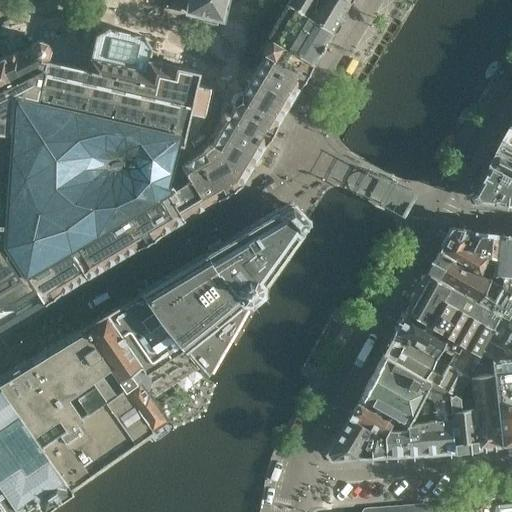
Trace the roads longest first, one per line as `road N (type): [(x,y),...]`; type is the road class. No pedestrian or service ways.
road 1 (residential): [(295,140),(278,176),(264,186),(0,347)]
road 2 (residential): [(298,476),(307,435),(433,208)]
road 3 (residential): [(511,469),(324,482),(298,476)]
road 4 (residential): [(375,0),(295,140)]
road 5 (residential): [(295,140),(400,200),(433,208)]
road 6 (residential): [(433,208),(511,75)]
